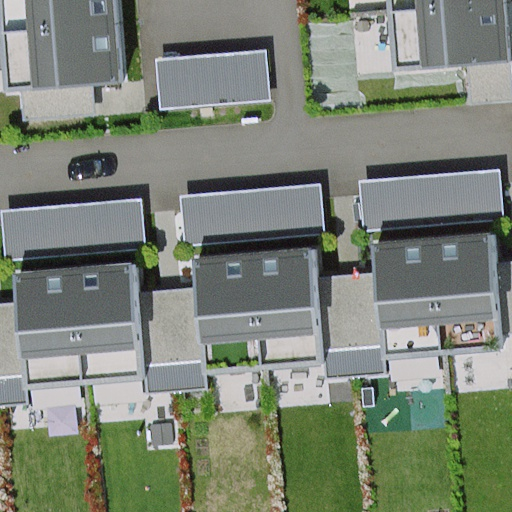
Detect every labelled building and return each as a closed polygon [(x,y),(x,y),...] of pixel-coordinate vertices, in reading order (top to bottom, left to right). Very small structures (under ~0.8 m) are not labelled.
[(118,0),(29,0),(36,87),(123,80),(118,0)] [(511,39),(508,0),(421,0),(426,66),(511,59),(511,39)] [(156,61),(160,109),(270,99),(266,52),(156,61)] [(502,169),(361,180),(365,231),(506,220),(502,169)] [(321,185),(181,196),(185,247),(325,236),(321,185)] [(143,200),(3,211),(7,262),(147,251),(143,200)] [(499,322),(491,235),(378,244),(385,330),(499,322)] [(320,337),(312,249),(199,259),(206,345),(320,337)] [(141,351),(132,264),(19,273),(27,359),(141,351)]
